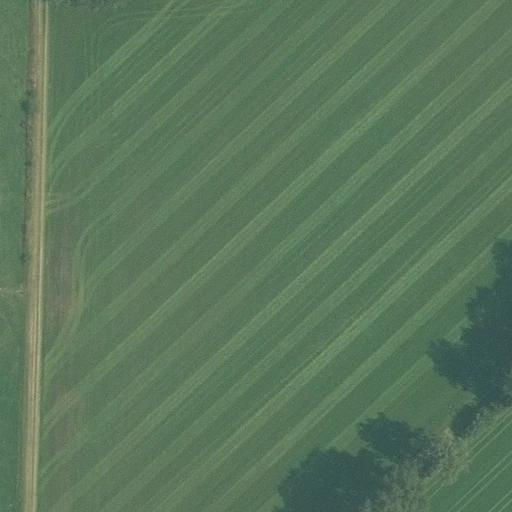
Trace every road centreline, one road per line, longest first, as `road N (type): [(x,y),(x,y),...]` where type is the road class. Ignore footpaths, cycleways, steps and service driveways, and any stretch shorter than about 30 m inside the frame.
road 1 (track): [(42,0),(29,511)]
road 2 (track): [(511,370),(359,511)]
